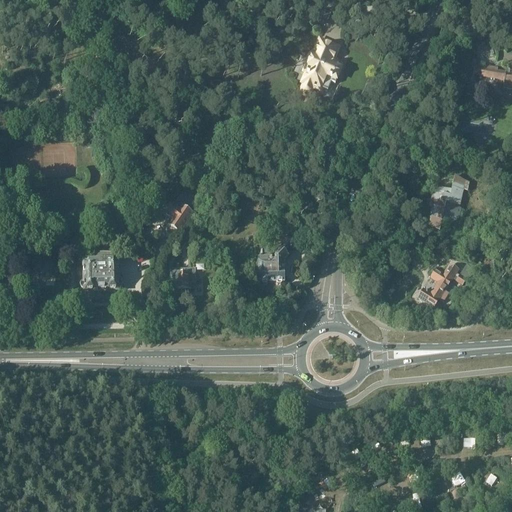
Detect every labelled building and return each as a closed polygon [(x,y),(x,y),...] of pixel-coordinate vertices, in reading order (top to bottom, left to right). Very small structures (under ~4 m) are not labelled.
[(325,28),(331,15),(318,10),(313,22),(321,26),(325,28)] [(331,84),(335,85),(343,67),(341,66),(341,67),(339,66),(338,68),(334,66),(335,64),(332,63),(338,50),(320,42),(315,55),(312,54),(308,65),(311,66),(303,84),(304,84),(303,88),(302,91),(303,94),(305,95),(308,96),(311,95),(312,92),(314,88),(321,91),(321,89),(328,92),(331,84)] [(511,75),(510,75),(510,74),(509,73),(507,72),(506,74),(493,73),(493,69),(487,68),(486,71),(475,70),(474,78),(500,81),(500,82),(504,83),(504,86),(505,86),(504,89),(511,89),(511,75)] [(193,116),(182,112),(178,120),(189,125),(193,116)] [(431,209),(433,209),(428,227),(440,232),(443,220),(451,222),(453,214),(458,215),(460,208),(461,208),(466,184),(454,182),(451,196),(434,192),(431,209)] [(171,206),(164,218),(172,223),(169,228),(180,235),(193,216),(191,215),(198,203),(189,197),(187,199),(180,196),(173,207),(171,206)] [(224,222),(229,213),(224,210),(218,219),(224,222)] [(184,232),(181,238),(186,241),(190,236),(184,232)] [(186,241),(181,238),(175,248),(181,252),(187,241),(186,241)] [(298,247),(289,238),(284,242),(286,244),(277,253),(279,254),(274,259),(274,260),(271,260),(271,257),(258,257),(258,277),(257,277),(257,281),(259,281),(259,284),(261,284),(261,286),(262,287),(265,287),(267,285),(267,284),(275,284),(275,285),(277,286),(280,286),(281,285),(281,284),(284,284),(283,262),(288,258),(283,253),(289,247),(294,251),(298,247)] [(107,290),(107,293),(118,293),(118,289),(119,289),(120,289),(121,288),(122,287),(122,285),(121,283),(120,282),(119,282),(118,282),(117,254),(94,254),(94,264),(84,264),(85,282),(83,283),(82,284),(81,284),(81,285),(81,286),(81,287),(82,288),(83,289),(84,289),(85,290),(85,293),(96,293),(96,290),(107,290)] [(469,279),(475,271),(466,266),(461,273),(462,274),(460,278),(456,275),(458,271),(450,266),(445,276),(436,270),(430,280),(438,284),(431,296),(423,291),(418,300),(434,310),(439,302),(443,304),(447,297),(444,295),(453,281),(463,287),(468,279),(469,279)] [(188,295),(188,291),(190,291),(190,285),(195,285),(195,270),(171,271),(171,292),(173,292),(173,295),(188,295)]
